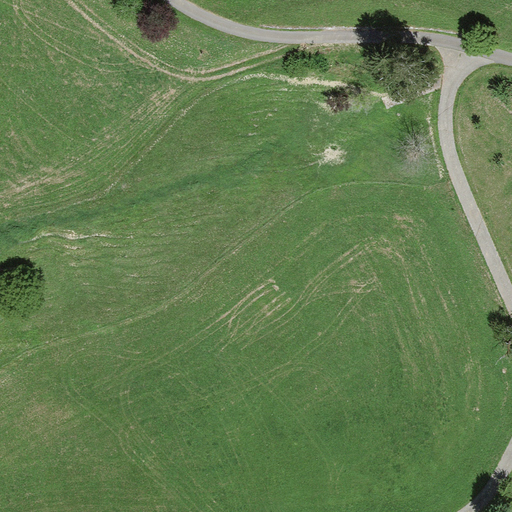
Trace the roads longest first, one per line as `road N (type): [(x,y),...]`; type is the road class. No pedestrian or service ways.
road 1 (residential): [(511,59),(405,36),(249,32),(175,0)]
road 2 (track): [(511,302),(449,149),(445,108),(459,46)]
